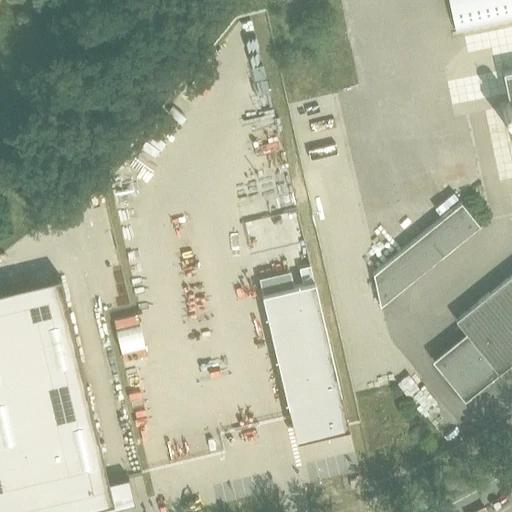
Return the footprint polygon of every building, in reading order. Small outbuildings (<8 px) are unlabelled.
[(511,0),(449,0),(456,32),(511,20),(511,0)] [(511,272),(455,318),(466,331),(498,371),(511,360),(511,68),(503,70),(510,100),(511,99),(511,272)] [(461,200),(438,219),(457,242),(480,223),(461,200)] [(312,271),(301,274),(303,283),(262,292),(290,415),(293,415),(298,435),(331,427),(348,423),(343,404),(344,404),(341,392),(341,391),(340,391),(314,280),(312,271)] [(0,511),(61,511),(62,511),(61,511),(69,511),(70,511),(69,510),(80,508),(80,509),(88,508),(87,506),(113,500),(108,481),(60,275),(0,289),(0,511)]
